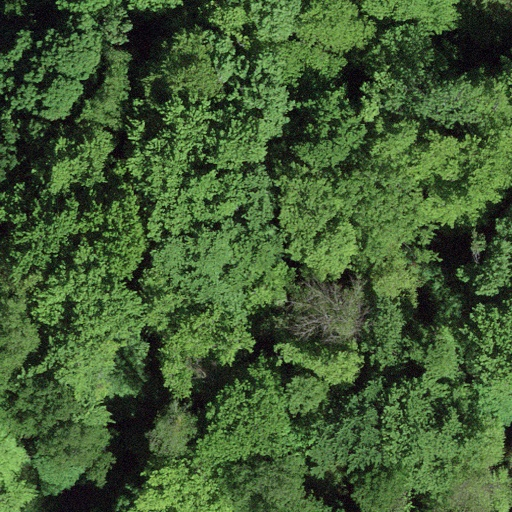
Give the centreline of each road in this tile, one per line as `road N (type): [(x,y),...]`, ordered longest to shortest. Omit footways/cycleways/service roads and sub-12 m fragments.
road 1 (track): [(511,291),(340,344),(124,448),(62,499),(86,511)]
road 2 (track): [(292,511),(406,483),(511,477)]
